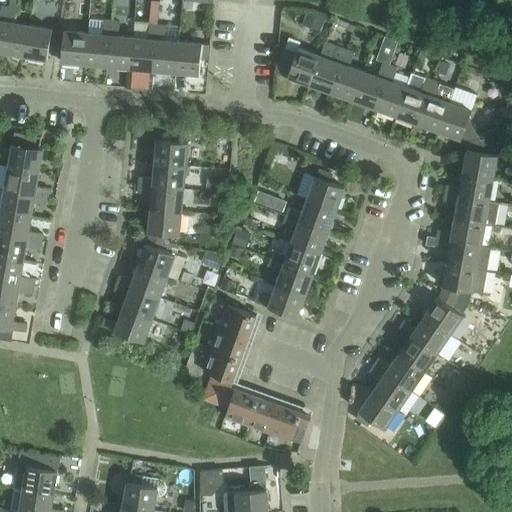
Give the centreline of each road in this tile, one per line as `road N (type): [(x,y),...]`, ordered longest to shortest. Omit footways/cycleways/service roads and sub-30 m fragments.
road 1 (residential): [(328,375),(398,246),(415,162),(291,118),(94,99)]
road 2 (residential): [(83,357),(83,330),(59,315),(94,99)]
road 3 (residential): [(321,511),(328,375)]
